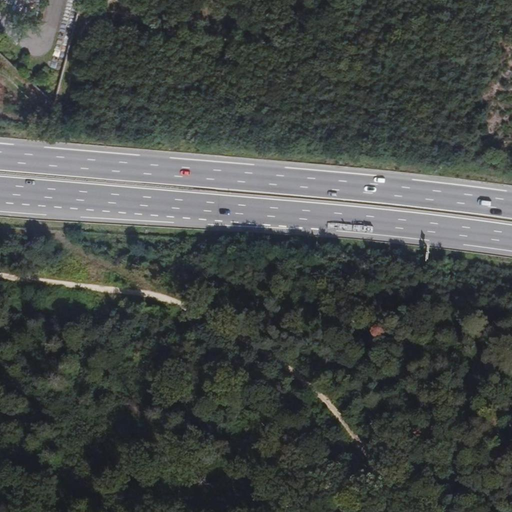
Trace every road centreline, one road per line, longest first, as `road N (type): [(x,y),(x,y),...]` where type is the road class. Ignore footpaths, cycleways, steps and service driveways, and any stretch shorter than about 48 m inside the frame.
road 1 (trunk): [(511,204),(0,156)]
road 2 (trunk): [(0,190),(511,237)]
road 3 (track): [(0,274),(174,301),(258,345),(324,396),(404,511)]
road 4 (track): [(284,511),(511,399)]
road 5 (track): [(318,0),(252,41),(196,38),(103,9),(106,0)]
